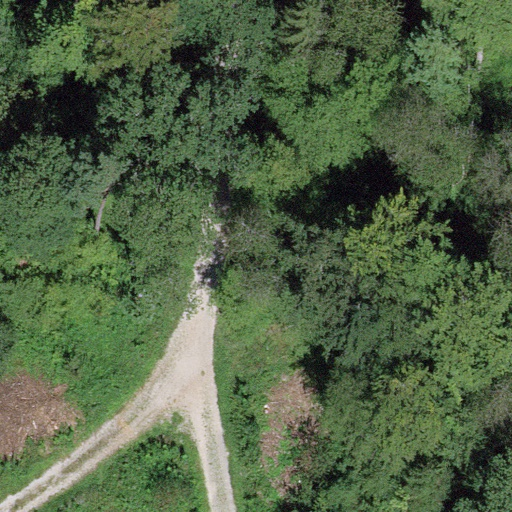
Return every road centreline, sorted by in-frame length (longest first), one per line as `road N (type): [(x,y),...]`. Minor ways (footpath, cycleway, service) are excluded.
road 1 (track): [(190,392),(205,0)]
road 2 (track): [(0,510),(190,392)]
road 3 (track): [(190,392),(202,511)]
